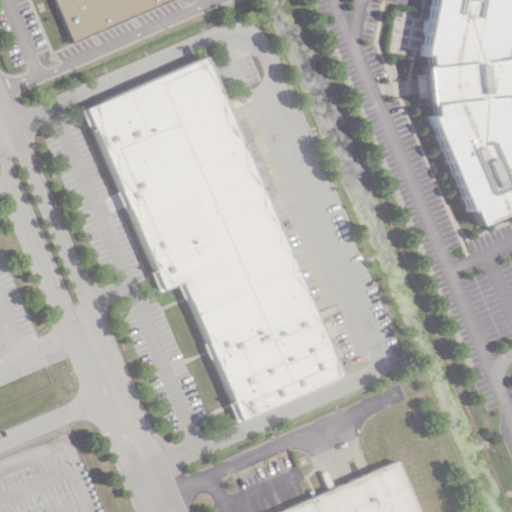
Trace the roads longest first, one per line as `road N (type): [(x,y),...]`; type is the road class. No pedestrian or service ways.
road 1 (residential): [(178,511),(0,104)]
road 2 (residential): [(0,183),(144,511)]
